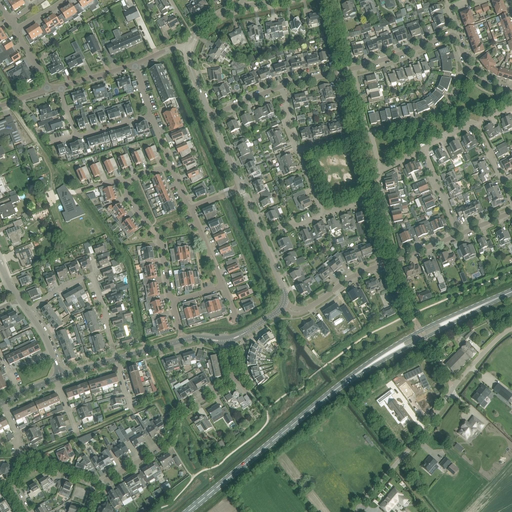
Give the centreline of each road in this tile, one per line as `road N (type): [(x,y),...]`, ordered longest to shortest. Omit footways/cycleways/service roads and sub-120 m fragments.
road 1 (unclassified): [(354,511),(469,367),(511,328)]
road 2 (primary): [(187,511),(340,385)]
road 3 (primary): [(511,291),(420,330),(340,385)]
road 4 (primary): [(340,385),(511,292)]
road 5 (residential): [(94,485),(164,447),(178,414),(233,376)]
road 6 (residential): [(117,359),(89,275),(28,311)]
road 7 (residential): [(172,301),(162,245),(123,181)]
road 8 (residential): [(370,132),(444,109),(469,68)]
